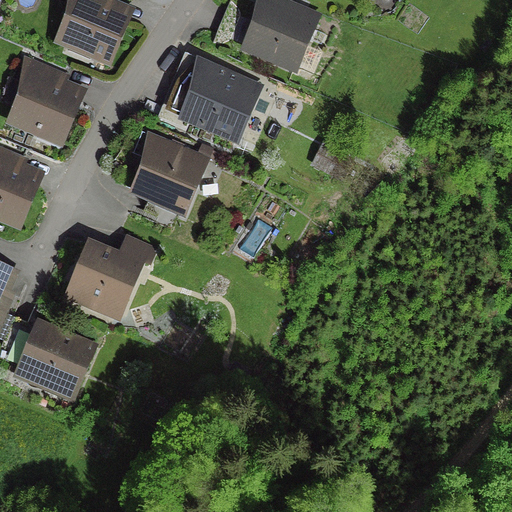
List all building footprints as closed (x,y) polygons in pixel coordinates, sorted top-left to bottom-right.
[(105,13),(110,0),(79,0),(61,42),(105,61),(122,20),(105,13)] [(248,49),(292,68),(309,27),(292,20),(297,7),(280,0),(275,0),(271,11),(265,8),(248,49)] [(186,117),(185,118),(234,139),(251,98),(239,93),(244,80),(187,56),(174,73),(170,83),(174,85),(164,108),(186,117)] [(65,76),(37,65),(13,122),(57,141),(74,101),(57,94),(65,76)] [(153,152),(136,193),(180,211),(197,171),(180,164),(186,151),(165,142),(159,155),(153,152)] [(315,158),(333,166),(338,157),(320,148),(315,158)] [(15,177),(23,159),(0,149),(0,217),(15,224),(32,184),(15,177)] [(125,238),(120,252),(147,263),(153,249),(125,238)] [(118,309),(135,269),(90,250),(73,291),(118,309)] [(0,278),(3,272),(0,270),(0,317),(9,295),(0,290),(0,278)] [(220,291),(226,281),(215,275),(209,285),(220,291)] [(23,370),(71,390),(88,350),(40,330),(23,370)] [(172,420),(166,431),(177,437),(183,426),(172,420)]
